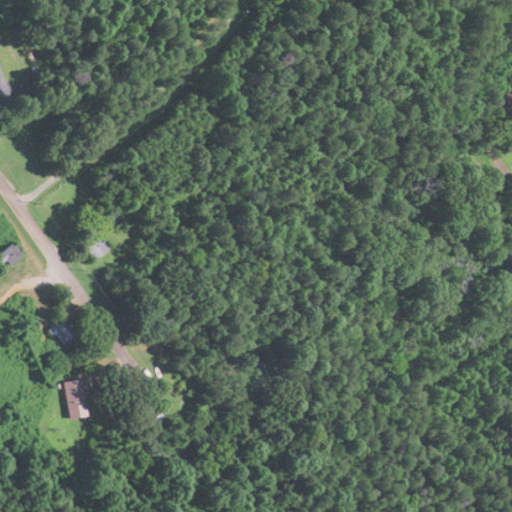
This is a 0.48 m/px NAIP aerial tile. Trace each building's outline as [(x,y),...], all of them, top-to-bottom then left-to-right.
[(0,95),(1,97),(9,91),(0,77),(0,95)] [(106,248),(93,230),(76,243),(89,261),(106,248)] [(7,266),(20,255),(9,243),(0,250),(0,263),(3,261),(7,266)] [(62,328),(57,323),(50,328),(55,334),(62,328)] [(83,416),(77,380),(59,383),(65,419),(83,416)] [(164,414),(157,410),(136,447),(144,451),(164,414)] [(173,475),(205,490),(208,483),(177,469),(173,475)]
